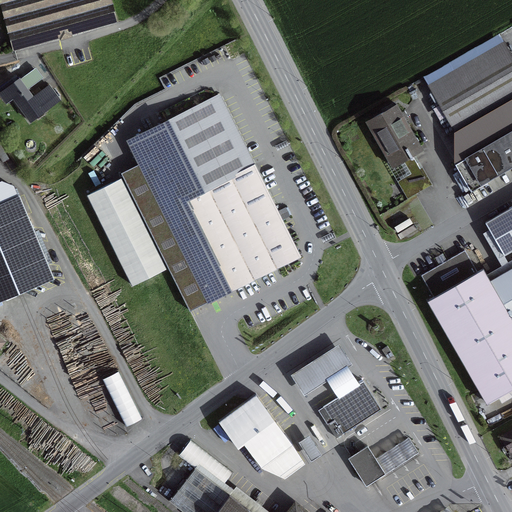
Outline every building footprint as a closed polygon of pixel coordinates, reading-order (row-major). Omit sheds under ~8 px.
[(0,0),(15,53),(118,25),(110,0),(0,0)] [(511,55),(504,42),(429,85),(454,130),(511,96),(511,55)] [(31,121),(61,99),(49,83),(33,95),(19,76),(0,90),(0,94),(7,103),(13,98),(31,121)] [(456,163),(511,131),(511,96),(454,130),(456,163)] [(276,210),(221,97),(163,124),(129,141),(142,167),(126,175),(192,312),(238,289),(279,270),(300,260),(280,219),(276,210)] [(420,149),(395,104),(363,122),(389,167),(420,149)] [(511,131),(456,163),(470,189),(511,164),(511,131)] [(423,167),(398,181),(407,198),(432,184),(423,167)] [(132,285),(166,268),(121,178),(87,194),(132,285)] [(0,300),(20,292),(52,279),(14,187),(2,182),(0,182),(0,300)] [(503,254),(511,249),(511,206),(484,223),(488,229),(503,254)] [(511,315),(490,281),(486,274),(483,269),(476,273),(462,251),(420,275),(434,297),(428,301),(455,346),(511,315)] [(455,346),(488,403),(511,388),(511,268),(490,281),(511,315),(455,346)] [(350,363),(338,344),(292,373),(304,392),(327,378),(339,396),(358,384),(346,365),(350,363)] [(386,347),(381,350),(388,359),(392,356),(386,347)] [(319,409),(335,435),(378,408),(362,382),(358,384),(339,396),(319,409)] [(256,391),(219,418),(237,443),(243,439),(260,463),(284,475),(294,468),(303,461),(256,391)] [(511,430),(501,436),(511,456),(511,430)] [(322,455),(310,436),(299,443),(311,462),(322,455)] [(419,454),(409,438),(376,459),(386,475),(419,454)] [(376,459),(368,447),(349,459),(366,487),(386,475),(376,459)] [(170,503),(181,511),(305,511),(294,503),(287,511),(250,511),(196,469),(170,503)]
